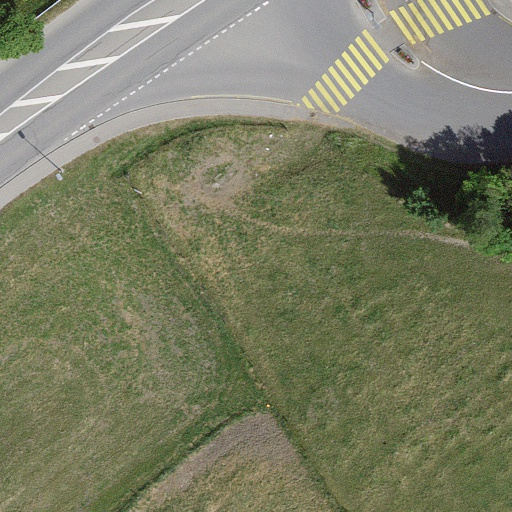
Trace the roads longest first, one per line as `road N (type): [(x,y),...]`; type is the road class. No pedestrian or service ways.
road 1 (secondary): [(181,0),(0,129)]
road 2 (residential): [(368,0),(410,58),(448,78),(511,92)]
